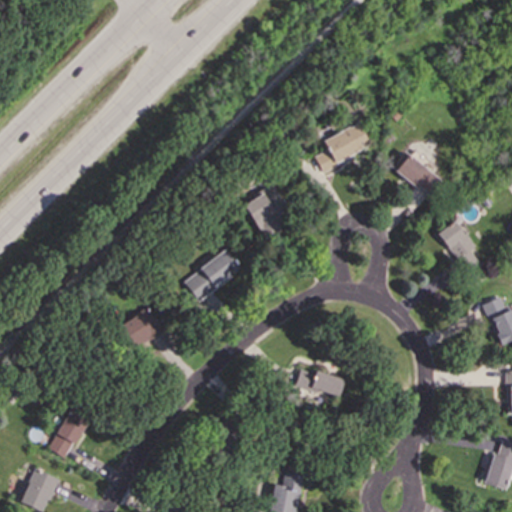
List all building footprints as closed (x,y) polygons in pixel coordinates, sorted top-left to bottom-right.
[(318,144),(323,154),(315,158),(321,172),(372,152),(361,126),(318,144)] [(396,172),(429,199),(442,183),(409,156),(396,172)] [(246,208),(262,232),(294,210),(277,186),(246,208)] [(466,275),(480,265),(471,254),(477,250),(456,223),(438,236),(466,275)] [(183,284),(198,304),(242,272),(227,252),(183,284)] [(482,307),(499,348),(511,342),(511,318),(504,298),(482,307)] [(117,330),(130,354),(156,339),(143,315),(117,330)] [(296,388),(339,401),(345,382),(301,369),(296,388)] [(88,423),(68,413),(48,452),(69,462),(88,423)] [(511,444),(493,444),(493,490),(511,490),(511,444)] [(43,511),(58,482),(36,471),(20,503),(37,511),(43,511)] [(269,511),(294,511),(303,480),(280,474),(269,511)]
